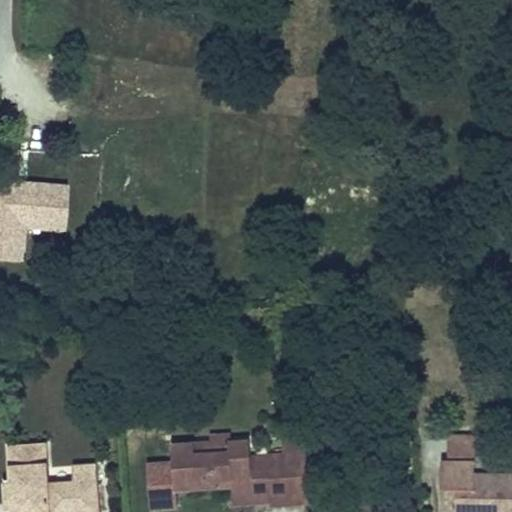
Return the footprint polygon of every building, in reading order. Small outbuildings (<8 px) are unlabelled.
[(69,186),(0,179),(0,262),(19,264),(22,232),(65,236),(69,186)] [(210,443),(193,444),(194,455),(229,452),(228,443),(229,443),(228,435),(210,437),(210,443)] [(282,439),(283,453),(305,451),(304,437),(282,439)] [(450,437),(450,463),(475,464),(475,438),(450,437)] [(194,455),(193,444),(171,446),(174,491),(218,487),(217,481),(231,480),(231,486),(251,485),(251,497),(268,496),(269,496),(266,456),(250,458),(248,441),(229,443),(228,443),(229,452),(194,455)] [(100,511),(97,465),(73,466),(74,483),(50,484),(47,444),(9,447),(11,484),(4,484),(6,504),(13,511),(12,511),(100,511)] [(283,453),(286,501),(309,499),(305,451),(283,453)] [(268,502),(286,501),(283,455),(266,456),(269,496),(268,496),(268,502)] [(475,464),(450,463),(443,463),(443,489),(459,490),(458,511),(511,511),(511,476),(474,476),(475,464)]
